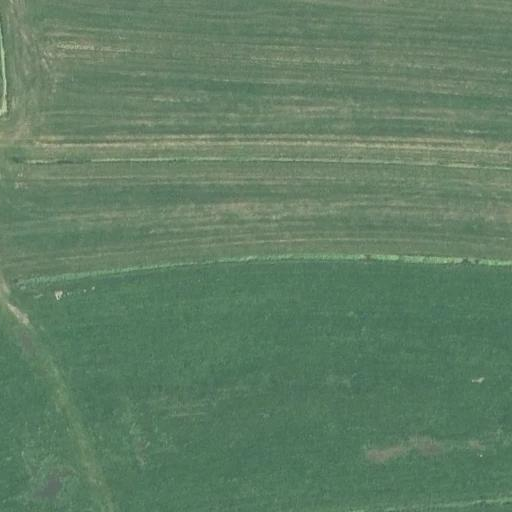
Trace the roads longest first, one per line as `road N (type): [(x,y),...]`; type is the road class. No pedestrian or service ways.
road 1 (track): [(511,221),(0,235)]
road 2 (track): [(0,268),(10,312),(103,511)]
